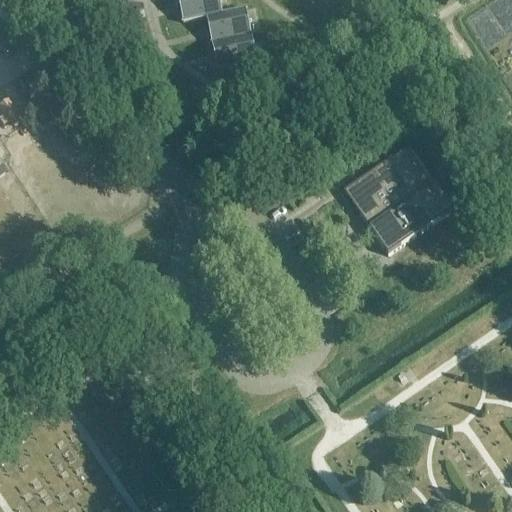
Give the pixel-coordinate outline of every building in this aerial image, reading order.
[(222,17),(221,16),(218,0),(177,0),(183,25),(206,20),(222,17)] [(222,17),(206,20),(212,47),(250,38),(245,11),(221,16),(222,17)] [(250,38),(212,47),(217,73),(256,65),(250,38)] [(20,88),(9,95),(20,109),(30,101),(20,88)] [(345,195),(388,258),(452,213),(409,151),(345,195)]
